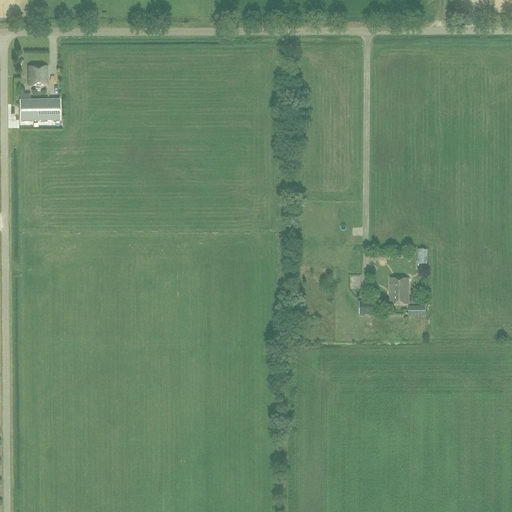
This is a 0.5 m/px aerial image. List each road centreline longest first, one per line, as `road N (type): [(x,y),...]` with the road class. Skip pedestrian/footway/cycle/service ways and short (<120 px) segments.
road 1 (unclassified): [(511,31),(3,32)]
road 2 (track): [(283,31),(286,511)]
road 3 (unclassified): [(8,511),(3,32)]
road 4 (unknown): [(369,31),(364,246)]
